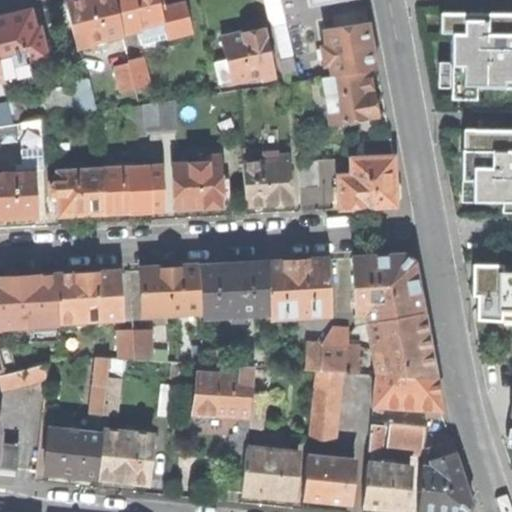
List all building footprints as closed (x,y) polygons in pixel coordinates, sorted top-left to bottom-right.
[(122,34),(114,0),(74,0),(67,2),(78,50),(95,46),(94,41),(122,34)] [(152,32),(165,29),(160,10),(158,0),(114,0),(122,34),(136,31),(151,27),(152,32)] [(287,26),(281,0),(266,0),(271,19),(277,28),(287,26)] [(165,29),(167,39),(193,33),(186,4),(160,10),(165,29)] [(0,18),(0,70),(2,80),(4,80),(2,70),(14,67),(16,78),(31,74),(28,63),(47,59),(40,29),(36,30),(31,11),(10,16),(0,18)] [(511,13),(462,13),(462,12),(450,12),(440,13),(440,33),(450,33),(449,63),(449,64),(448,64),(438,64),(437,87),(445,87),(448,87),(449,87),(449,99),(471,99),(471,89),(482,89),(496,89),(511,88),(511,13)] [(331,64),(333,77),(369,71),(376,70),(372,46),(369,24),(325,31),(327,47),(323,48),(325,65),(331,64)] [(136,31),(140,46),(167,39),(165,29),(152,32),(151,27),(136,31)] [(227,61),(232,82),(261,76),(262,81),(275,78),(264,29),(242,34),(222,38),(227,61)] [(143,58),(149,85),(156,84),(149,56),(143,58)] [(149,85),(143,58),(129,61),(130,64),(136,88),(149,85)] [(281,60),(286,84),(294,83),(300,81),(295,58),(281,60)] [(232,82),(227,61),(214,64),(219,85),(232,82)] [(116,67),(122,92),(136,88),(130,64),(116,67)] [(323,78),(331,124),(377,116),(372,91),(369,71),(333,77),(323,78)] [(71,87),(77,115),(96,112),(88,79),(70,83),(71,87)] [(300,81),(294,83),(295,107),(309,107),(308,80),(300,81)] [(77,115),(71,87),(43,91),(45,98),(49,119),(77,115)] [(41,120),(49,119),(45,98),(8,104),(13,125),(41,120)] [(159,102),(161,131),(177,131),(175,100),(159,102)] [(161,131),(159,102),(144,105),(146,132),(161,131)] [(13,125),(8,104),(0,105),(0,126),(9,125),(13,125)] [(127,107),(128,137),(147,136),(146,132),(144,105),(140,105),(127,107)] [(22,151),(23,172),(34,172),(44,171),(41,120),(13,125),(9,125),(10,153),(22,151)] [(511,131),(496,131),(471,131),(461,131),(461,152),(460,183),(460,185),(460,203),(465,203),(498,204),(498,210),(511,210),(511,131)] [(363,142),(364,158),(393,157),(390,140),(363,142)] [(242,149),(242,161),(251,160),(251,149),(242,149)] [(263,154),(263,163),(280,163),(279,157),(279,153),(263,154)] [(173,166),(175,211),(197,210),(223,209),(222,197),(229,197),(228,180),(221,181),(220,157),(207,158),(207,164),(173,166)] [(280,163),(263,163),(243,164),(245,207),(268,206),(290,205),(288,163),(288,157),(279,157),(280,163)] [(338,176),(340,209),(367,208),(395,206),(395,202),(398,200),(400,196),(398,185),(394,183),(393,157),(364,158),(350,159),(351,175),(338,176)] [(298,162),(300,189),(317,188),(316,161),(298,162)] [(103,169),(106,215),(126,215),(151,213),(160,213),(157,167),(130,168),(103,169)] [(57,183),(50,183),(51,197),(59,197),(60,217),(81,216),(106,215),(103,169),(57,171),(57,183)] [(0,173),(0,220),(10,220),(37,219),(34,172),(23,172),(0,173)] [(353,259),(355,315),(366,315),(367,323),(422,314),(413,263),(403,256),(377,258),(353,259)] [(296,318),(330,316),(326,260),(298,262),(267,264),(269,314),(270,319),(296,318)] [(269,314),(267,264),(231,266),(198,268),(201,312),(201,318),(230,316),(243,315),(269,314)] [(502,266),(473,266),(472,298),(477,298),(476,322),(502,324),(502,313),(487,312),(487,273),(502,273),(502,266)] [(201,312),(198,268),(169,269),(141,271),(143,316),(166,315),(201,312)] [(86,274),(56,276),(59,323),(122,320),(119,272),(86,274)] [(511,273),(502,273),(487,273),(487,312),(502,313),(511,312),(511,273)] [(59,323),(56,276),(21,278),(0,278),(0,329),(59,326),(59,323)] [(422,314),(367,323),(376,376),(434,379),(428,344),(422,314)] [(332,327),(322,345),(347,347),(348,335),(343,335),(332,327)] [(117,335),(118,360),(135,361),(133,337),(133,334),(117,335)] [(133,337),(135,361),(155,362),(154,345),(153,336),(133,337)] [(320,372),(322,345),(306,345),(304,371),(316,371),(320,372)] [(322,345),(320,372),(343,374),(346,374),(347,347),(322,345)] [(360,347),(347,347),(346,374),(359,375),(360,347)] [(193,356),(192,364),(203,365),(203,357),(193,356)] [(98,358),(94,386),(107,387),(108,380),(110,359),(98,358)] [(47,364),(26,369),(29,383),(30,391),(44,391),(47,364)] [(198,374),(194,414),(217,416),(250,419),(252,395),(254,368),(241,367),(240,378),(198,374)] [(29,383),(26,369),(2,375),(0,375),(0,385),(1,390),(29,383)] [(316,371),(309,440),(336,443),(343,374),(320,372),(316,371)] [(434,379),(376,376),(372,406),(440,412),(437,392),(434,379)] [(120,381),(108,380),(107,387),(104,415),(116,417),(120,381)] [(159,415),(174,416),(178,387),(162,385),(159,415)] [(91,414),(104,415),(107,387),(94,386),(91,414)] [(264,396),(252,395),(250,419),(249,429),(261,430),(264,396)] [(391,425),(388,451),(423,454),(425,428),(391,425)] [(370,426),(368,452),(381,453),(384,428),(370,426)] [(69,476),(97,479),(102,436),(49,430),(44,473),(69,476)] [(102,431),(102,436),(97,479),(124,482),(147,485),(152,437),(102,431)] [(231,437),(229,462),(245,464),(246,449),(247,438),(231,437)] [(19,445),(0,442),(0,468),(17,471),(19,445)] [(422,459),(416,511),(472,511),(473,511),(462,477),(451,443),(430,450),(430,459),(422,459)] [(245,464),(241,494),(269,497),(293,500),(298,454),(246,449),(245,464)] [(307,457),(302,500),(327,503),(349,506),(354,462),(307,457)] [(241,494),(245,464),(229,462),(225,492),(241,494)] [(367,464),(362,507),(384,509),(406,511),(411,469),(386,466),(380,465),(367,464)]
